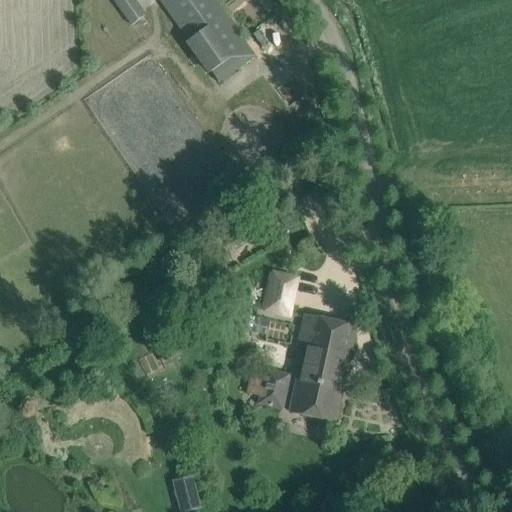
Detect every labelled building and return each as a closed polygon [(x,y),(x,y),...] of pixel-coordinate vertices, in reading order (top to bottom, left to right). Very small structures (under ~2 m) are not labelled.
[(131,25),(145,16),(138,7),(134,10),(126,0),(115,0),(114,1),(131,25)] [(176,38),(183,34),(218,83),(254,57),(213,0),(159,0),(166,10),(160,15),(176,38)] [(266,47),(282,37),(272,21),(256,31),(266,47)] [(272,275),(264,310),(288,316),(296,280),(272,275)] [(305,317),(301,337),(298,347),(304,349),(290,413),(325,421),(323,431),(329,432),(332,422),(334,423),(355,328),(305,317)] [(267,371),(266,377),(251,374),(247,393),(261,396),(259,405),(281,410),(288,376),(267,371)] [(172,481),(180,511),(191,511),(203,509),(194,475),(172,481)]
